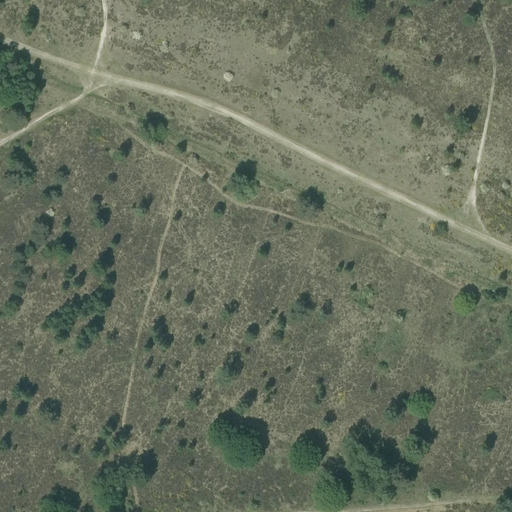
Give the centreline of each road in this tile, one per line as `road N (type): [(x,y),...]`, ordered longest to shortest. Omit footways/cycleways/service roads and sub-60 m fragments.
road 1 (track): [(511,250),(220,107),(92,72),(0,35)]
road 2 (track): [(0,145),(85,92),(103,0)]
